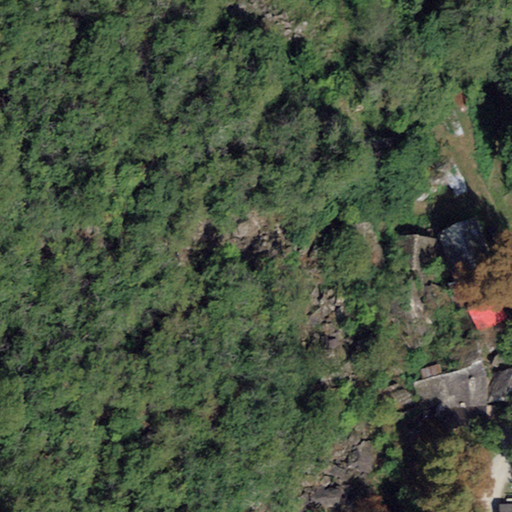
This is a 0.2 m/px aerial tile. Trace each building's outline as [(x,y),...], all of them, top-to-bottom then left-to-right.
[(375,222),(346,227),(350,250),(378,245),(375,222)] [(476,224),(438,237),(452,276),(489,264),(476,224)] [(434,274),(436,243),(393,240),(391,270),(434,274)] [(476,279),(445,286),(450,310),(481,304),(476,279)] [(504,323),(495,302),(467,315),(477,335),(504,323)] [(486,407),(481,366),(429,381),(438,438),(479,432),(486,407)]
